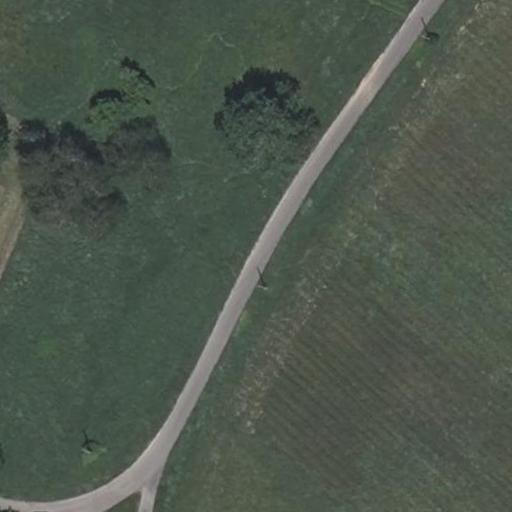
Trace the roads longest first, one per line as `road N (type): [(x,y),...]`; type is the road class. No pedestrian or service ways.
road 1 (unclassified): [(441,0),(297,205),(164,457)]
road 2 (unclassified): [(164,457),(113,498),(32,511)]
